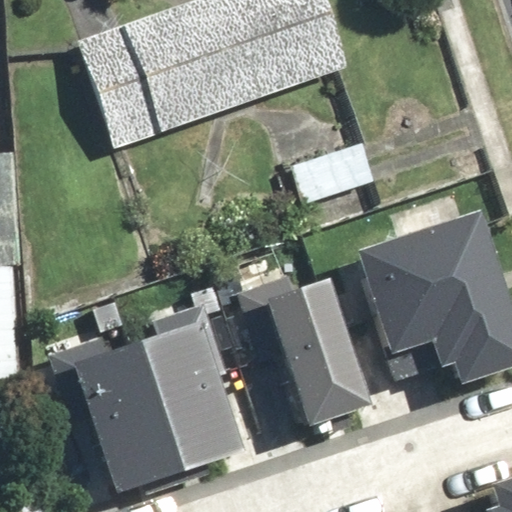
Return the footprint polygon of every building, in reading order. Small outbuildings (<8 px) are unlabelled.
[(306,0),(187,0),(65,40),(101,148),(330,73),(306,0)] [(352,142),(280,170),(294,207),(366,179),(352,142)] [(511,323),(471,199),(341,242),(377,352),(430,335),(443,376),(511,353),(511,323)] [(297,426),(359,405),(315,271),(253,291),(297,426)] [(59,358),(103,490),(235,447),(192,315),(59,358)] [(511,511),(511,467),(472,481),(482,511),(511,511)] [(32,511),(5,493),(0,500),(0,511),(32,511)]
